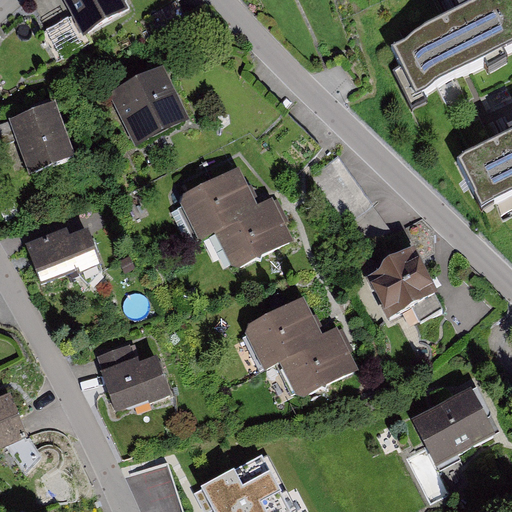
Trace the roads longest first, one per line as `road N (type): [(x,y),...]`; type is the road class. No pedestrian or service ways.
road 1 (residential): [(223,0),(511,286)]
road 2 (residential): [(0,269),(126,511)]
